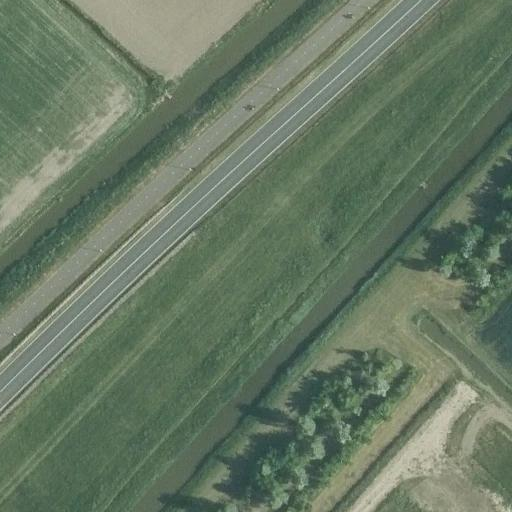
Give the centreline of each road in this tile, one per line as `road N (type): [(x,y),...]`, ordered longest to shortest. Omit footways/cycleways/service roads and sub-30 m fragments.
road 1 (track): [(193,511),(381,303)]
road 2 (track): [(361,511),(473,386)]
road 3 (track): [(407,277),(511,155)]
